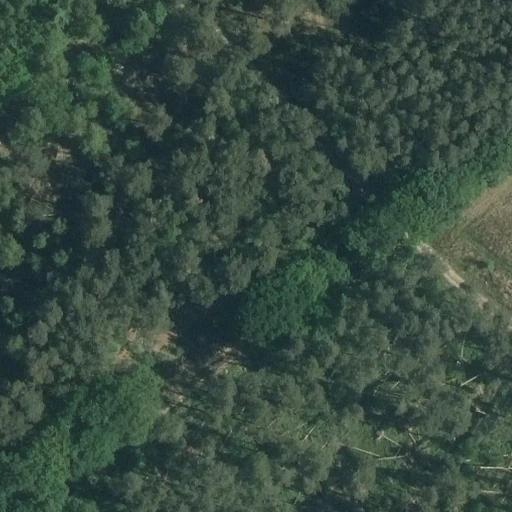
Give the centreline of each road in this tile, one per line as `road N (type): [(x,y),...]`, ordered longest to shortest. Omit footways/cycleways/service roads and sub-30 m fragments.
road 1 (track): [(333,154),(418,236),(151,419),(61,511)]
road 2 (track): [(176,0),(333,154)]
